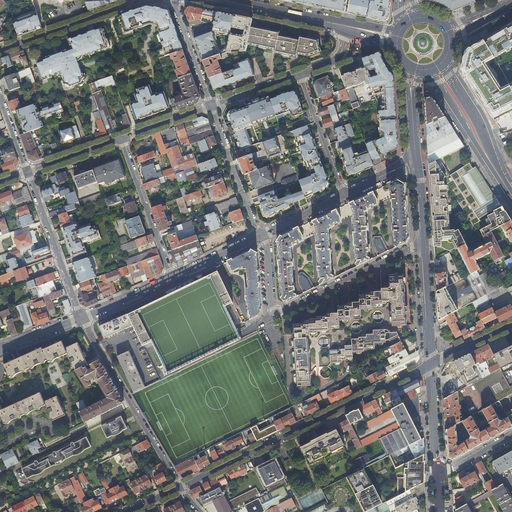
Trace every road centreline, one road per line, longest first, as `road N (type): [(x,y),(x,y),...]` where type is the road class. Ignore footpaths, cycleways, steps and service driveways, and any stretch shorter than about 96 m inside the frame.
road 1 (tertiary): [(179,486),(429,363)]
road 2 (residential): [(424,244),(271,316)]
road 3 (residential): [(148,433),(0,507)]
road 4 (residential): [(27,171),(81,318)]
road 5 (residential): [(171,278),(121,138)]
road 6 (residential): [(211,105),(256,237)]
road 7 (residential): [(0,50),(130,0)]
road 8 (residential): [(81,318),(148,433)]
road 9 (residential): [(344,195),(301,73)]
road 10 (secondary): [(337,22),(215,0)]
